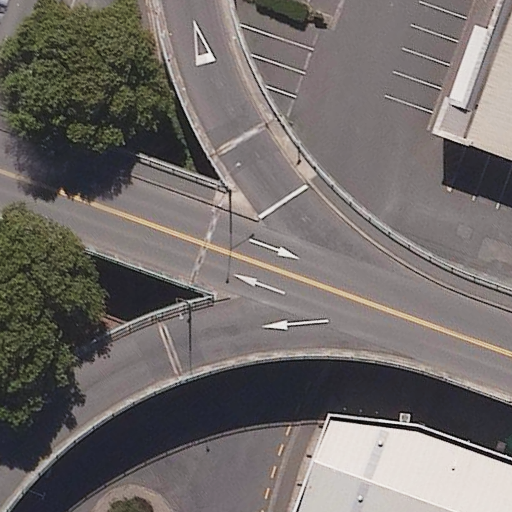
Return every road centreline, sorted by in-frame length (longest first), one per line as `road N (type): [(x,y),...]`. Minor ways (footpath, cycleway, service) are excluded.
road 1 (trunk): [(125,0),(165,156),(229,307),(250,423)]
road 2 (trunk): [(366,299),(236,330),(135,372),(27,441),(0,482)]
road 3 (secondary): [(366,299),(0,170)]
road 4 (trunk): [(198,0),(240,123),(366,299)]
road 5 (unclassified): [(66,511),(127,458),(189,433),(250,423)]
road 6 (secondary): [(511,353),(366,299)]
